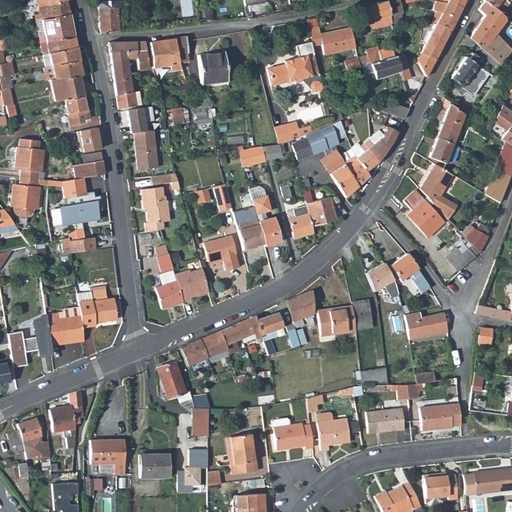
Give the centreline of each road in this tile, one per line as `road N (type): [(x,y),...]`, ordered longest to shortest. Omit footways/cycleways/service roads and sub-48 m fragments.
road 1 (tertiary): [(136,349),(264,297),(332,249),(372,202),(474,0)]
road 2 (residential): [(91,38),(111,129),(136,349)]
road 3 (residential): [(363,0),(91,38)]
road 4 (residential): [(462,386),(458,315),(511,194)]
road 5 (residential): [(322,484),(390,458),(511,445)]
road 6 (tertiary): [(0,412),(136,349)]
